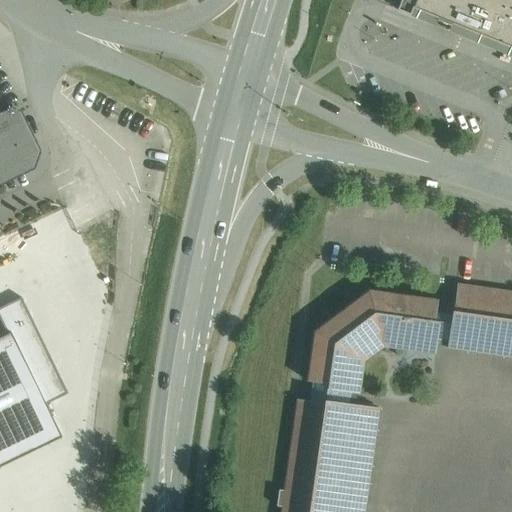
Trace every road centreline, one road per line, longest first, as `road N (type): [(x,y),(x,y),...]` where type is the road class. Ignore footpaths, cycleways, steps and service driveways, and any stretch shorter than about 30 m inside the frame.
road 1 (primary): [(202,280),(168,511)]
road 2 (unclassified): [(202,280),(278,185),(366,138)]
road 3 (primary): [(246,93),(202,280)]
road 4 (residential): [(65,34),(246,93)]
road 5 (residential): [(229,0),(207,16),(162,28),(65,34)]
road 6 (unclassified): [(366,138),(511,188)]
road 7 (unclassified): [(246,93),(366,138)]
